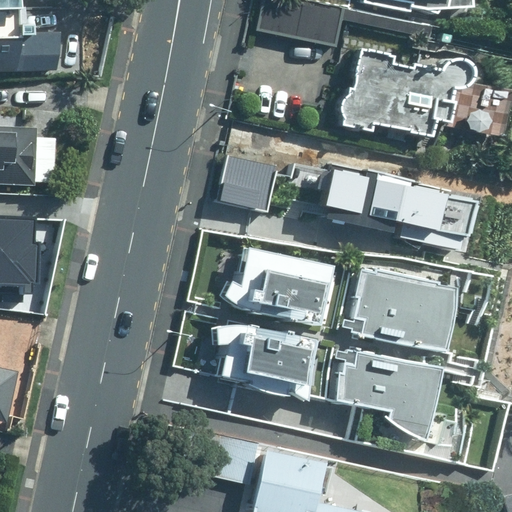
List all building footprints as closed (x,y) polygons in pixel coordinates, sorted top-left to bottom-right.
[(0,0),(0,71),(48,71),(47,31),(9,32),(8,0),(0,0)] [(259,0),(254,28),(331,43),(337,13),(339,6),(309,0),(259,0)] [(360,0),(402,9),(403,3),(418,8),(429,12),(431,7),(464,5),(464,0),(360,0)] [(321,105),(326,57),(263,42),(262,55),(253,54),(249,90),(255,91),(255,94),(256,95),(253,117),(299,123),(302,102),(321,105)] [(385,54),(347,49),(343,92),(337,96),(333,101),(330,116),(333,124),(339,128),(415,140),(422,93),(439,95),(447,93),(452,88),(457,76),(456,69),(451,63),(441,62),(434,65),(432,69),(385,62),(385,54)] [(0,183),(33,185),(33,181),(52,181),(54,137),(35,136),(35,126),(21,125),(22,113),(0,112),(0,183)] [(308,155),(309,150),(313,151),(314,145),(310,144),(311,137),(259,128),(256,146),(308,155)] [(275,165),(229,155),(219,200),(265,210),(275,165)] [(469,253),(481,196),(330,164),(320,206),(329,208),(327,216),(400,231),(398,237),(469,253)] [(28,216),(0,215),(0,280),(30,281),(30,237),(28,237),(28,216)] [(222,275),(215,290),(222,297),(231,302),(240,305),(250,307),(313,319),(325,259),(239,242),(232,280),(222,275)] [(354,334),(434,349),(447,283),(357,265),(347,315),(357,317),(354,334)] [(217,320),(207,323),(208,340),(218,339),(211,373),(296,392),(309,335),(246,322),(237,319),(227,319),(217,320)] [(414,435),(429,361),(352,346),(349,363),(334,360),(327,396),(378,406),(376,414),(385,421),(394,427),(404,431),(414,435)] [(0,421),(6,422),(18,370),(0,366),(0,421)] [(379,511),(308,497),(318,454),(198,429),(190,470),(246,482),(239,511),(379,511)] [(511,511),(511,489),(498,493),(503,511),(511,511)]
